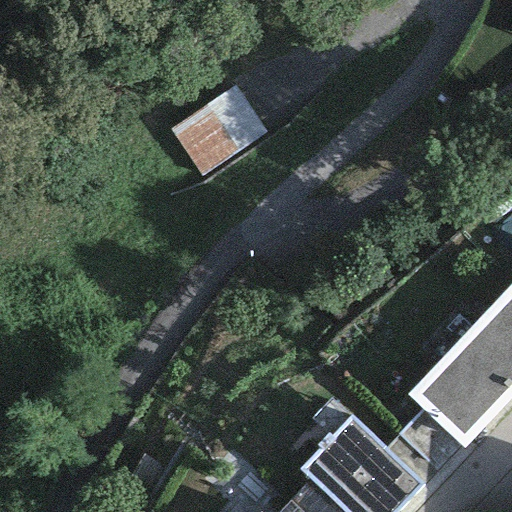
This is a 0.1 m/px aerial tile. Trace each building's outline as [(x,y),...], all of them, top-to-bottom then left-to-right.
[(267,133),(233,85),(167,131),(201,179),(267,133)] [(511,284),(511,283),(405,395),(422,410),(460,446),(463,449),(511,397),(511,284)] [(460,446),(422,410),(386,448),(424,484),(460,446)] [(386,448),(352,415),(330,437),(326,434),(314,446),(318,450),(298,470),(307,479),(342,511),(396,511),(424,484),(386,448)] [(342,511),(307,479),(275,511),(342,511)]
